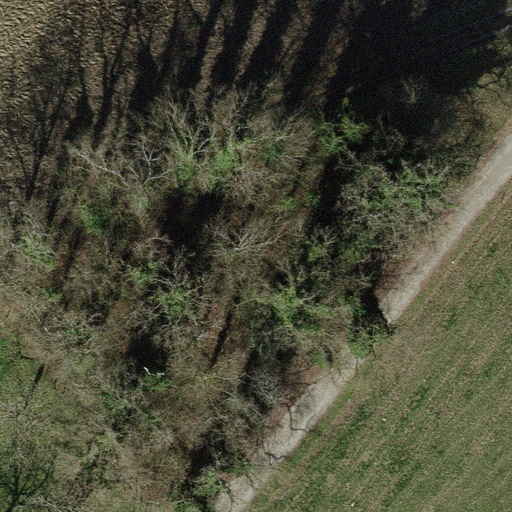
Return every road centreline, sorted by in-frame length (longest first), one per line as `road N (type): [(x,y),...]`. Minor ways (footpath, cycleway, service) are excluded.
road 1 (track): [(0,248),(29,222),(135,167),(511,17)]
road 2 (track): [(511,170),(215,511)]
